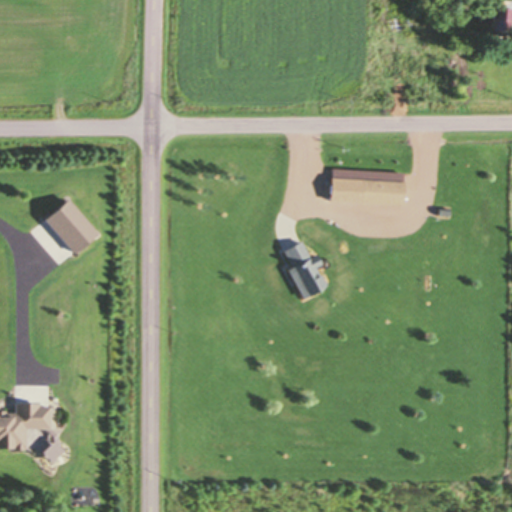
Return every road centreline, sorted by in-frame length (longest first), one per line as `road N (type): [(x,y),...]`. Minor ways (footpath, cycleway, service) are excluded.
road 1 (residential): [(511,120),(0,124)]
road 2 (tertiary): [(154,511),(153,0)]
